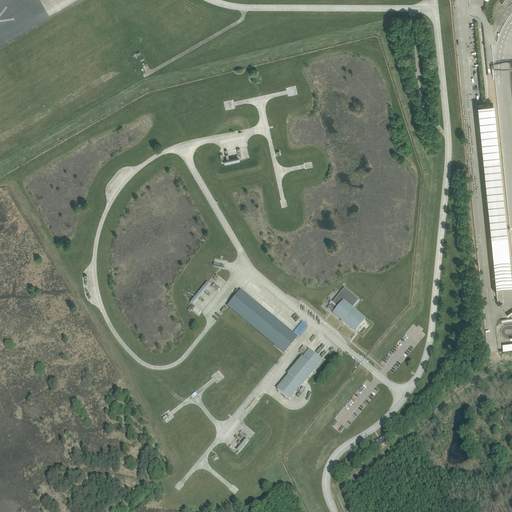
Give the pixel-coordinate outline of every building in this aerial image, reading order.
[(511,286),(494,104),(478,106),(496,287),(511,286)] [(214,284),(212,287),(218,292),(221,289),(214,284)] [(356,332),(357,331),(361,327),(365,321),(351,309),(352,309),(358,301),(359,300),(345,288),(343,290),(327,309),(329,310),(330,311),(333,314),(342,321),(341,322),(344,324),(345,323),(356,332)] [(235,299),(229,307),(275,345),(284,352),(284,353),(297,338),(292,334),(287,330),(266,313),(252,302),(247,298),(241,293),(241,292),(235,299)] [(303,346),(300,351),(304,355),(308,350),(303,346)] [(300,386),(301,386),(315,369),(314,369),(321,360),(319,362),(309,353),(310,351),(303,359),(302,359),(288,376),(289,376),(277,390),(289,399),(300,386)] [(384,436),(375,441),(378,447),(387,442),(384,436)]
